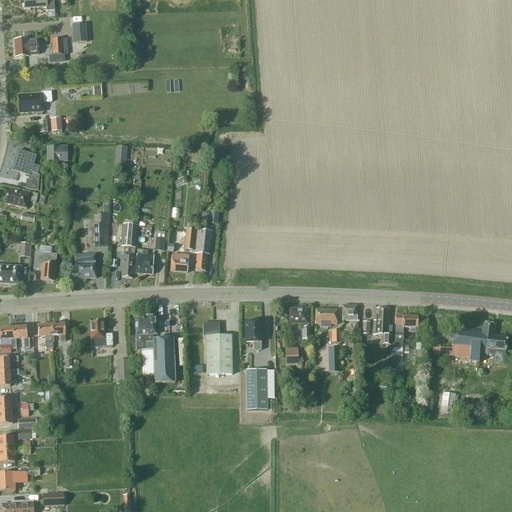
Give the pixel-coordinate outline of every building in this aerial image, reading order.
[(55,12),(53,0),(23,0),(24,10),(46,8),(46,12),(55,12)] [(75,25),(75,44),(89,43),(88,25),(75,25)] [(47,57),(69,55),(67,39),(51,40),(52,47),(46,47),(47,57)] [(16,58),(29,57),(39,56),(38,40),(28,41),(27,40),(14,41),(16,58)] [(93,96),(101,96),(101,87),(93,88),(93,96)] [(44,113),(43,100),(42,94),(18,96),(20,114),(44,113)] [(62,132),(61,119),(50,120),(51,133),(62,132)] [(47,134),(47,121),(38,122),(39,134),(47,134)] [(48,162),(59,162),(67,163),(67,149),(59,148),(48,148),(48,162)] [(115,168),(126,169),(127,148),(116,148),(115,168)] [(30,176),(29,180),(26,180),(25,190),(38,191),(39,175),(37,175),(40,168),(34,166),(36,156),(18,151),(12,171),(30,176)] [(27,210),(30,196),(8,191),(5,205),(27,210)] [(211,213),(210,225),(219,226),(220,214),(211,213)] [(21,222),(33,224),(35,216),(22,214),(21,222)] [(93,226),(94,248),(109,247),(108,215),(99,215),(100,219),(95,219),(96,225),(93,226)] [(197,231),(195,231),(196,223),(187,223),(187,230),(184,250),(195,251),(197,231)] [(134,255),(135,249),(135,239),(136,227),(122,226),(121,238),(121,248),(128,248),(128,254),(124,254),(122,279),(132,279),(134,255)] [(209,256),(211,232),(198,231),(195,254),(197,255),(195,272),(206,273),(207,256),(209,256)] [(156,232),(154,252),(163,253),(164,244),(167,245),(168,233),(156,232)] [(20,244),(19,258),(30,259),(31,247),(30,247),(30,244),(20,244)] [(50,255),(51,249),(40,247),(40,253),(35,253),(34,270),(42,271),(41,281),(54,283),(56,265),(55,265),(56,255),(50,255)] [(152,276),(153,257),(147,256),(148,251),(137,250),(135,275),(152,276)] [(187,274),(188,257),(172,255),(170,272),(187,274)] [(77,280),(96,280),(95,264),(95,256),(74,257),(75,265),(74,265),(75,271),(77,271),(77,280)] [(0,284),(20,286),(21,268),(0,266),(0,284)] [(342,321),(357,321),(357,307),(342,307),(342,321)] [(302,331),(302,340),(302,345),(310,345),(310,340),(310,328),(308,328),(308,325),(308,310),(290,310),(290,325),(299,325),(299,331),(302,331)] [(315,325),(322,325),(322,328),(327,328),(327,325),(337,326),(337,311),(315,310),(315,325)] [(388,321),(388,310),(377,310),(376,322),(373,321),(373,336),(382,336),(381,346),(389,346),(390,335),(391,335),(392,327),(388,327),(388,321)] [(402,353),(403,328),(417,329),(418,318),(402,317),(402,315),(396,315),(395,336),(391,336),(391,353),(402,353)] [(131,351),(146,351),(153,351),(152,336),(155,336),(155,317),(145,318),(145,320),(135,320),(135,337),(130,337),(131,351)] [(90,323),(91,340),(92,348),(113,347),(112,335),(104,335),(103,322),(90,323)] [(254,351),(261,351),(261,323),(245,323),(246,343),(254,343),(254,351)] [(206,376),(232,376),(231,337),(219,337),(219,324),(203,324),(203,337),(205,337),(205,339),(205,344),(206,376)] [(452,357),(460,358),(460,359),(469,360),(469,363),(478,364),(479,355),(490,356),(490,359),(493,359),(492,364),(504,365),(507,338),(493,337),(494,325),(483,324),(483,331),(455,329),(453,349),(452,356),(452,357)] [(65,325),(51,326),(52,337),(53,337),(60,336),(60,343),(65,342),(65,336),(65,325)] [(52,337),(51,326),(38,326),(39,338),(45,337),(46,351),(52,350),(52,343),(54,343),(53,337),(52,337)] [(13,341),(16,340),(24,340),(24,349),(30,349),(29,339),(27,339),(26,328),(12,329),(13,341)] [(0,352),(0,354),(11,354),(11,355),(16,355),(16,350),(16,340),(13,341),(12,329),(0,329),(0,352)] [(341,344),(340,331),(331,331),(331,334),(328,334),(328,344),(331,344),(341,344)] [(154,352),(146,352),(141,353),(142,378),(151,378),(151,385),(175,384),(173,340),(153,340),(154,352)] [(453,349),(432,348),(432,352),(434,356),(452,356),(453,349)] [(299,366),(297,349),(284,350),(286,367),(299,366)] [(338,349),(328,350),(329,372),(339,372),(338,349)] [(0,360),(0,374),(9,374),(9,371),(9,363),(18,363),(18,358),(8,358),(8,360),(0,360)] [(129,360),(116,361),(117,381),(130,381),(129,360)] [(18,371),(9,371),(9,374),(0,374),(0,387),(10,387),(10,382),(22,381),(22,388),(23,388),(33,387),(34,387),(34,376),(36,376),(36,371),(26,372),(18,372),(18,371)] [(247,411),(267,411),(266,371),(246,371),(247,411)] [(454,415),(456,395),(442,393),(439,413),(454,415)] [(0,399),(0,412),(12,412),(11,399),(0,399)] [(0,425),(12,425),(12,412),(0,412),(0,425)] [(36,420),(17,421),(18,430),(36,429),(36,420)] [(36,440),(35,430),(18,431),(18,441),(36,440)] [(0,437),(0,450),(14,450),(13,437),(0,437)] [(14,450),(0,450),(0,463),(14,463),(14,450)] [(15,484),(21,484),(27,484),(26,473),(20,474),(13,474),(13,473),(0,474),(0,485),(0,492),(15,491),(15,484)] [(43,508),(64,507),(64,494),(42,495),(43,508)] [(33,511),(33,502),(12,503),(12,505),(1,506),(1,511),(33,511)]
